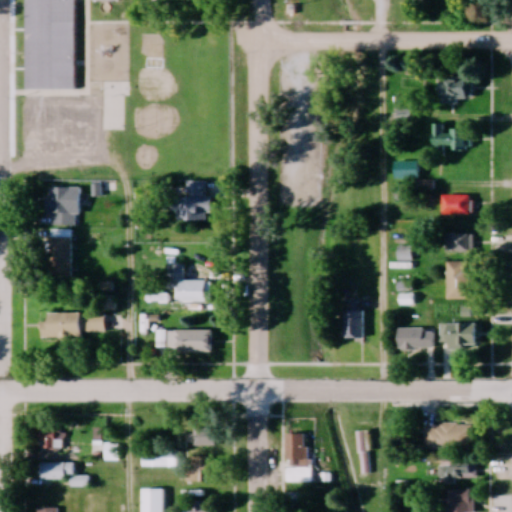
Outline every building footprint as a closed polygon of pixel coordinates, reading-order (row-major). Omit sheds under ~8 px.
[(29,0),(30,90),(78,90),(77,0),(29,0)] [(475,104),(475,82),(444,82),(444,104),(475,104)] [(437,152),(472,152),(472,132),(446,132),(446,127),(437,127),(437,152)] [(189,183),(189,213),(211,213),(211,183),(189,183)] [(49,218),(53,218),(53,228),(80,229),(80,190),(49,190),(49,218)] [(472,198),(445,198),(445,216),(472,216),(472,198)] [(54,234),(54,278),(74,278),(74,234),(54,234)] [(475,236),(447,236),(447,257),(475,257),(475,236)] [(448,264),(448,301),(474,301),(474,264),(448,264)] [(213,283),(182,283),(182,304),(213,304),(213,283)] [(348,340),(365,340),(365,304),(348,304),(348,340)] [(44,324),(44,339),(107,339),(107,315),(50,315),(50,324),(44,324)] [(472,325),(450,325),(450,349),(472,349),(472,325)] [(435,352),(435,330),(401,330),(401,352),(435,352)] [(214,332),(160,332),(160,354),(214,354),(214,332)] [(426,452),(475,452),(474,426),(426,427),(426,452)] [(61,451),(61,433),(42,433),(42,451),(61,451)] [(289,436),(290,485),(315,484),(314,471),(310,471),(309,436),(289,436)] [(213,438),(195,438),(195,447),(213,447),(213,438)] [(121,451),(106,451),(106,463),(121,463),(121,451)] [(178,468),(178,451),(143,451),(144,468),(178,468)] [(213,459),(188,459),(188,485),(213,485),(213,459)] [(444,485),(454,485),(454,480),(477,480),(477,463),(444,463),(444,485)] [(75,465),(42,465),(42,482),(75,482),(75,465)] [(143,511),(165,511),(165,491),(144,491),(143,511)] [(451,502),(430,502),(429,511),(473,511),(473,492),(451,492),(451,502)] [(206,511),(207,504),(195,503),(194,511),(206,511)]
